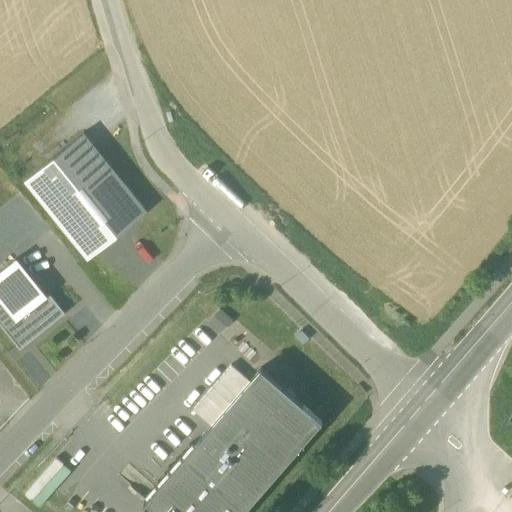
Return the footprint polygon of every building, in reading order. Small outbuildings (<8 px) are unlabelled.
[(23,180),(87,258),(146,210),(82,132),(23,180)] [(45,297),(44,296),(14,259),(0,270),(0,301),(16,321),(45,297)] [(64,313),(48,293),(44,296),(45,297),(16,321),(0,301),(0,325),(19,349),(64,313)] [(230,344),(220,354),(230,363),(190,405),(206,420),(255,367),(230,344)] [(142,504),(152,511),(241,511),(321,420),(261,368),(142,504)]
